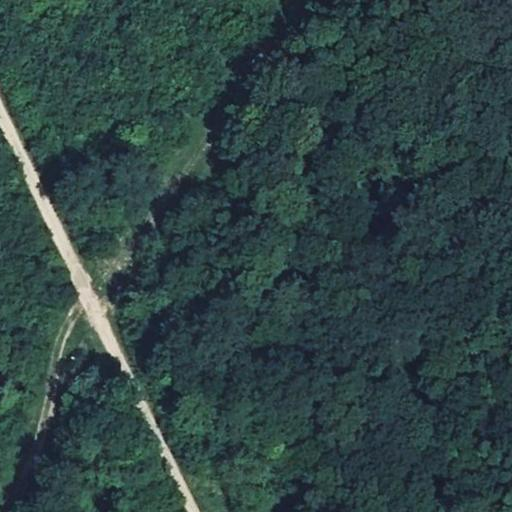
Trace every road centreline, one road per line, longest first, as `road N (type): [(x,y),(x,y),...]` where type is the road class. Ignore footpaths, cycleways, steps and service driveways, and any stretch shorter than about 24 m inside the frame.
road 1 (track): [(110,322),(317,0)]
road 2 (track): [(110,322),(0,101)]
road 3 (track): [(3,511),(110,322)]
road 4 (track): [(205,511),(110,322)]
